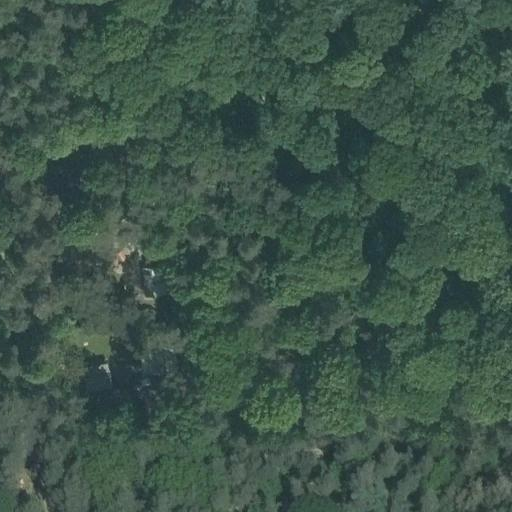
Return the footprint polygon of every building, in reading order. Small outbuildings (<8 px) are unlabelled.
[(160,155),(149,156),(154,200),(165,199),(160,155)] [(121,238),(126,245),(135,244),(138,236),(133,229),(125,230),(121,238)] [(163,268),(144,270),(146,296),(166,294),(163,268)] [(139,330),(143,371),(176,368),(172,327),(139,330)] [(87,386),(112,381),(108,360),(83,365),(87,386)]
